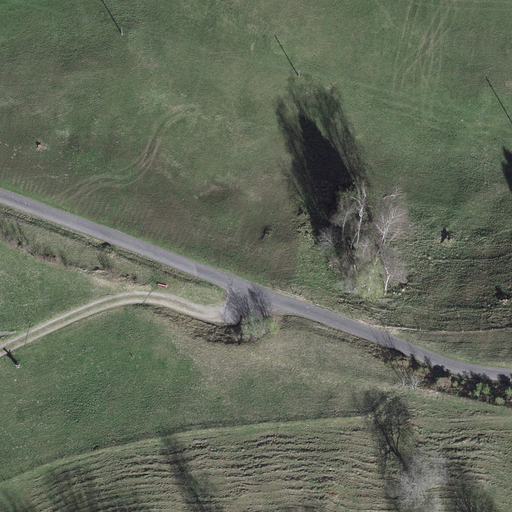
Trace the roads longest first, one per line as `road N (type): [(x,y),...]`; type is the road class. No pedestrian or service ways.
road 1 (track): [(511,373),(451,364),(0,198)]
road 2 (track): [(267,297),(240,321),(129,302),(0,358)]
